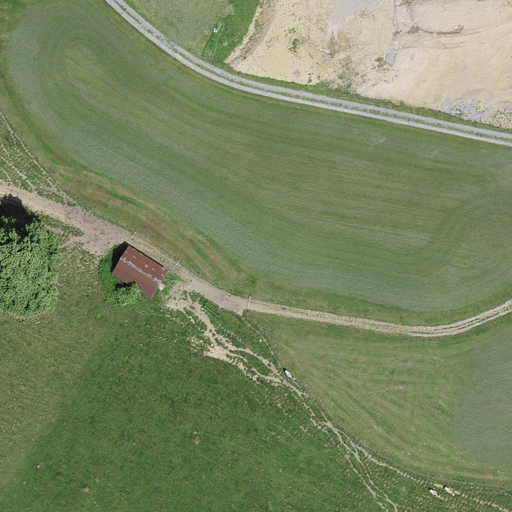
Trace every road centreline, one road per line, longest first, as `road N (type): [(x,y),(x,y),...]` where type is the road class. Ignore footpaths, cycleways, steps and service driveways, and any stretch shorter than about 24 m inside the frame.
road 1 (track): [(511,143),(224,85),(112,0)]
road 2 (track): [(511,310),(451,330),(406,334),(221,305)]
